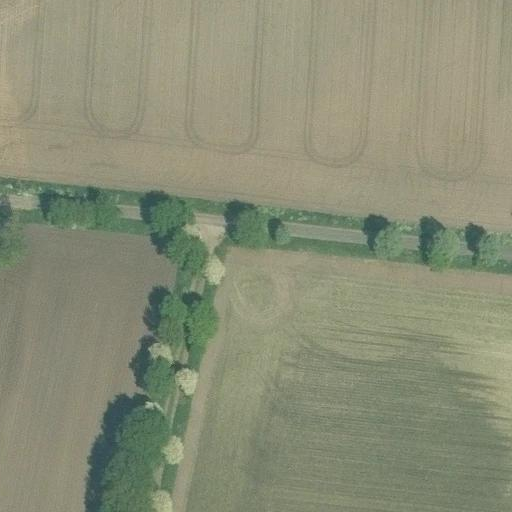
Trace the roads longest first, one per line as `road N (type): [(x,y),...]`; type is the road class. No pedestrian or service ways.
road 1 (unclassified): [(0,201),(511,261)]
road 2 (track): [(148,511),(212,226)]
